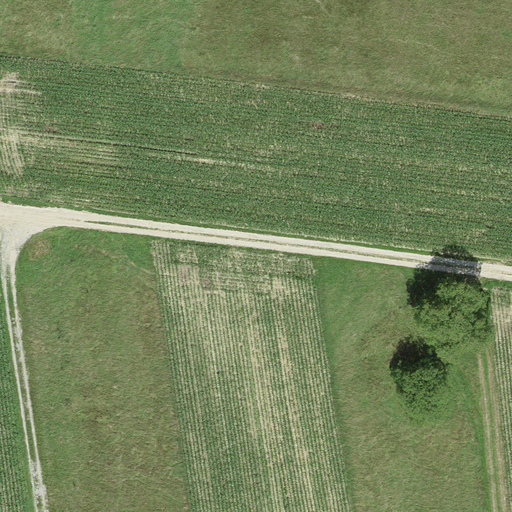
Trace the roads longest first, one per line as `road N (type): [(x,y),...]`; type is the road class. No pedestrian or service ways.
road 1 (track): [(0,213),(511,283)]
road 2 (track): [(27,213),(3,259),(47,511)]
